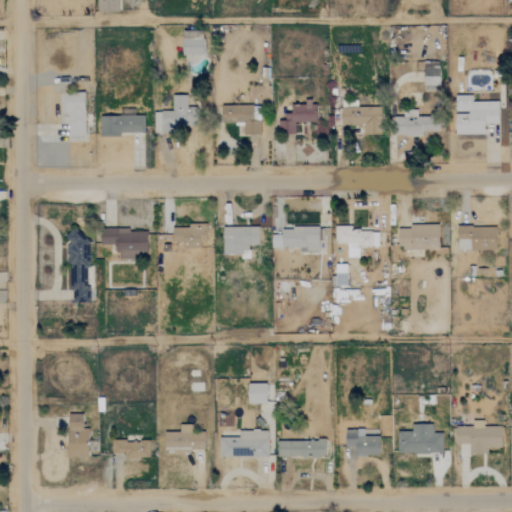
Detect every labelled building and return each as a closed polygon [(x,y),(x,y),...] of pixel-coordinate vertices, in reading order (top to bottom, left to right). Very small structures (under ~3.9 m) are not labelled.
[(118,12),(117,0),(96,0),(96,12),(118,12)] [(181,55),(202,56),(203,40),(181,39),(181,55)] [(422,63),(423,91),(438,90),(438,63),(422,63)] [(67,137),(85,137),(84,93),(59,94),(59,109),(66,109),(67,137)] [(154,112),(154,133),(175,133),(175,126),(196,126),(196,107),(186,107),(186,95),(173,96),(173,112),(154,112)] [(497,124),(497,102),(471,102),(471,97),(455,97),(456,135),(484,135),(484,125),(497,124)] [(316,123),(316,102),(302,102),(302,107),(290,107),(290,114),(284,114),(284,121),(278,121),(278,134),(294,134),(294,123),(316,123)] [(259,121),(252,121),(252,105),(220,106),(220,123),(242,122),(243,136),(260,135),(259,121)] [(380,108),(341,107),(340,125),(363,126),(362,135),(379,135),(380,108)] [(439,131),(438,117),(416,118),(416,113),(393,114),(394,138),(422,136),(421,132),(439,131)] [(99,117),(99,135),(143,134),(143,116),(99,117)] [(171,228),(171,243),(181,243),(181,248),(199,248),(199,242),(206,242),(207,224),(187,224),(187,229),(171,228)] [(347,258),(358,258),(358,248),(371,248),(371,229),(351,229),(351,225),(334,226),(335,244),(346,243),(347,258)] [(437,225),(409,225),(409,229),(397,229),(398,250),(438,250),(437,225)] [(258,228),(222,227),(222,256),(249,257),(249,245),(258,246),(258,228)] [(318,252),(318,241),(323,241),(323,227),(280,228),(280,248),(299,248),(299,252),(318,252)] [(495,227),(457,227),(456,250),(495,251),(495,227)] [(100,231),(100,245),(116,245),(116,259),(146,259),(145,230),(100,231)] [(88,303),(88,231),(66,231),(66,264),(69,264),(70,303),(88,303)] [(266,384),(247,384),(247,404),(266,404),(266,384)] [(82,415),(67,414),(66,458),(87,458),(88,429),(82,429),(82,415)] [(501,427),(482,427),(483,421),(472,421),(471,427),(455,427),(455,444),(469,445),(468,454),(487,454),(487,448),(501,448),(501,427)] [(163,451),(203,452),(204,433),(190,433),(190,425),(179,425),(178,433),(164,433),(163,451)] [(397,454),(441,454),(441,433),(431,433),(431,425),(411,425),(411,432),(397,432),(397,454)] [(354,456),(379,455),(378,436),(363,437),(363,430),(344,431),(344,449),(354,448),(354,456)] [(239,438),(219,438),(219,458),(268,457),(267,431),(238,431),(239,438)] [(148,459),(149,442),(111,441),(111,454),(128,455),(127,459),(148,459)] [(324,458),(325,442),(277,441),(276,457),(324,458)]
